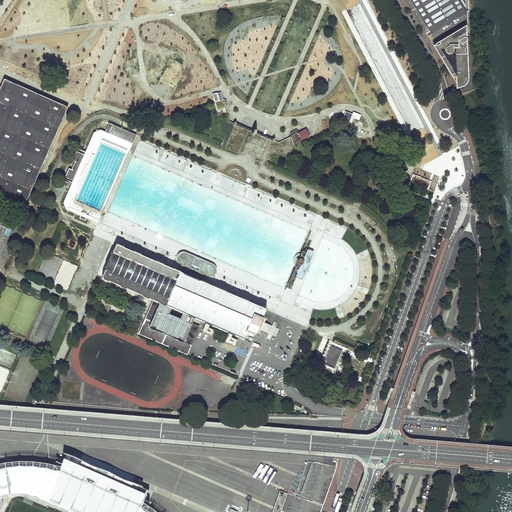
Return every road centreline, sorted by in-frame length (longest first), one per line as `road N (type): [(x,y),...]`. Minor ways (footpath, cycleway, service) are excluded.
road 1 (secondary): [(0,416),(361,446)]
road 2 (residential): [(469,180),(447,196),(368,417)]
road 3 (residential): [(388,0),(431,65),(437,108)]
